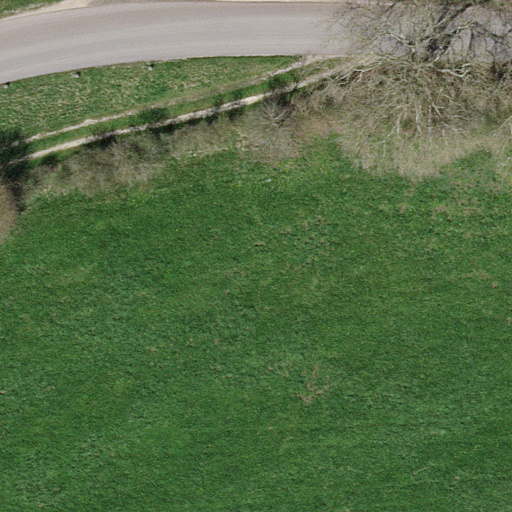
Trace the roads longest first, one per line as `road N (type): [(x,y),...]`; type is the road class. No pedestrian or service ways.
road 1 (tertiary): [(0,65),(143,38),(511,38)]
road 2 (track): [(0,172),(262,91),(366,39)]
